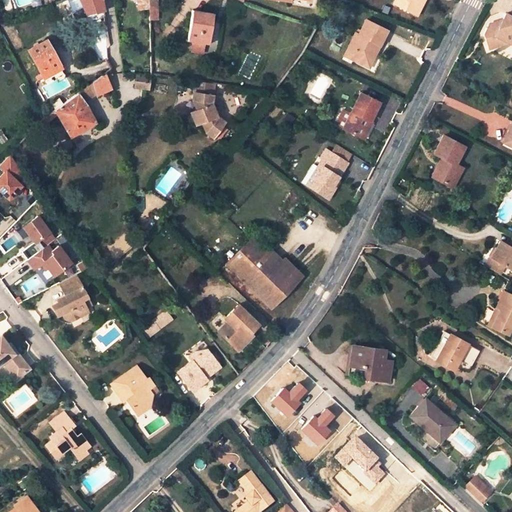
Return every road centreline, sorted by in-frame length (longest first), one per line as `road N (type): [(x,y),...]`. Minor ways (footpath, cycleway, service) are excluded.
road 1 (unclassified): [(148,478),(251,379),(326,287),(471,0)]
road 2 (residential): [(148,478),(0,297)]
road 3 (unknown): [(411,395),(400,428),(481,511)]
